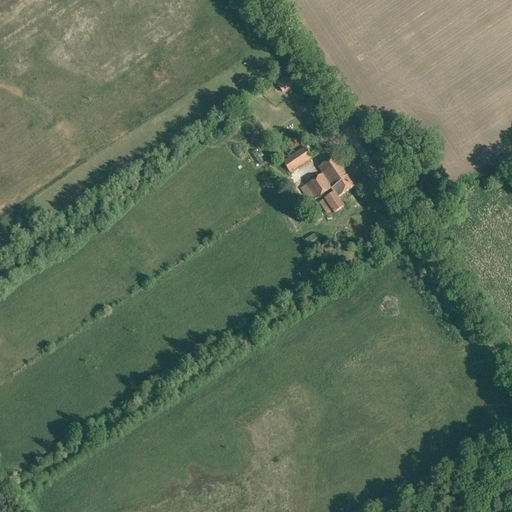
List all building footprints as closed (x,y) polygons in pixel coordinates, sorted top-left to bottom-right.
[(282,93),(292,86),(286,76),(276,83),(282,93)] [(388,146),(406,133),(400,125),(395,117),(377,129),(388,146)] [(290,173),(312,158),(304,147),(282,162),(290,173)] [(331,189),(333,191),(337,198),(357,185),(350,174),(345,167),(344,167),(336,155),(318,168),(322,174),(300,189),(309,203),(331,189)] [(343,207),(337,198),(333,191),(325,196),(326,198),(320,202),(322,207),(327,213),(332,210),(334,213),(343,207)] [(310,250),(320,244),(314,234),(304,240),(310,250)]
